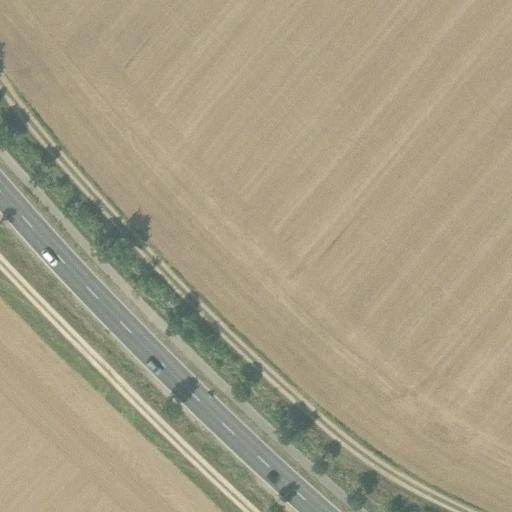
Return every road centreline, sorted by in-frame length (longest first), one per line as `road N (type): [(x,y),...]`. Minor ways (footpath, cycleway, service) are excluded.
road 1 (track): [(456,511),(310,416),(166,279),(0,90)]
road 2 (secondary): [(322,511),(111,313),(0,187)]
road 3 (track): [(0,261),(246,511)]
